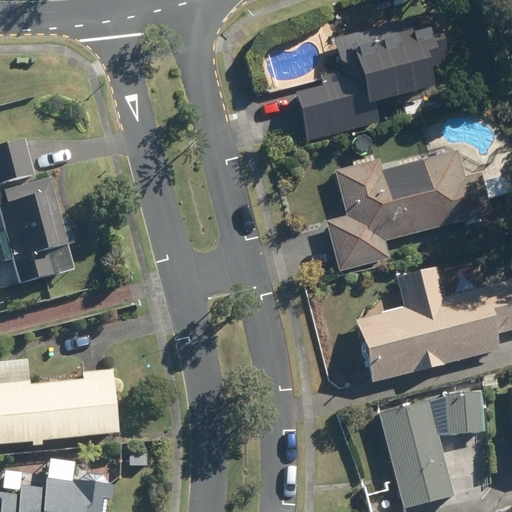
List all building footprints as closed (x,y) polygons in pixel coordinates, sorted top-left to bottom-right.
[(377,123),(372,101),(431,85),(427,70),(446,65),(435,22),(403,31),(401,23),(332,41),(342,81),(294,93),(306,142),(377,123)] [(422,99),(404,103),(409,120),(426,115),(422,99)] [(21,143),(0,148),(0,184),(30,177),(21,143)] [(485,202),(510,196),(506,178),(481,185),(478,176),(462,180),(455,154),(379,173),(377,163),(333,175),(344,217),(324,222),(337,274),(387,261),(382,243),(489,216),(485,202)] [(47,185),(0,196),(0,219),(13,269),(0,272),(0,284),(1,288),(16,284),(16,287),(49,279),(42,254),(73,245),(66,221),(57,223),(47,185)] [(393,278),(401,309),(355,321),(370,384),(496,352),(492,336),(511,330),(511,281),(439,300),(431,269),(393,278)] [(39,448),(38,443),(115,436),(109,373),(80,376),(80,382),(26,388),(26,384),(0,386),(0,446),(29,444),(29,449),(39,448)] [(496,377),(485,378),(486,391),(497,390),(496,377)] [(437,437),(482,435),(480,394),(443,395),(429,405),(428,402),(378,416),(403,511),(454,498),(437,437)] [(0,500),(0,511),(98,511),(100,501),(109,503),(111,488),(105,487),(100,479),(86,477),(78,484),(70,483),(70,486),(43,482),(41,492),(17,489),(16,501),(0,499),(0,500)]
